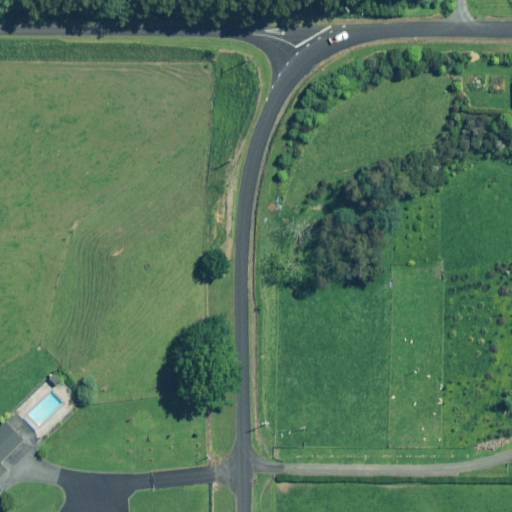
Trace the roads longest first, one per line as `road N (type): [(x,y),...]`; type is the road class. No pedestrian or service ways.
road 1 (unclassified): [(310,55),(263,124),(247,189),(242,511)]
road 2 (unclassified): [(0,28),(237,31),(284,40),(310,55)]
road 3 (unclassified): [(511,29),(378,30),(310,55)]
